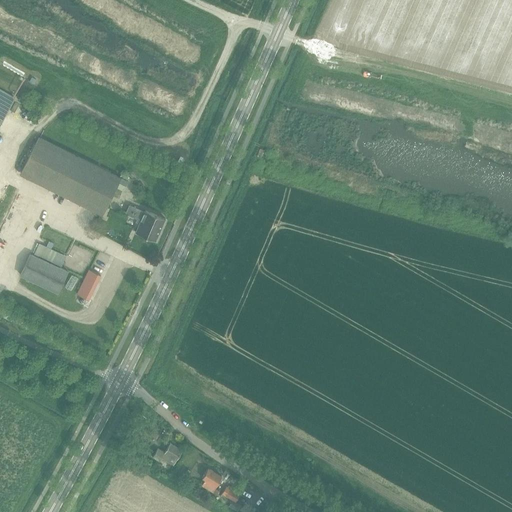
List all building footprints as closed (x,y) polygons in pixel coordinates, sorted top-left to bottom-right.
[(0,123),(14,100),(0,91),(0,123)] [(103,215),(116,188),(123,192),(128,182),(39,138),(21,174),(103,215)] [(139,223),(135,233),(156,241),(165,219),(145,210),(144,212),(129,206),(126,214),(138,219),(136,222),(139,223)] [(68,263),(71,254),(44,244),(41,253),(68,263)] [(21,276),(57,293),(68,271),(31,254),(21,276)] [(77,294),(89,300),(101,276),(89,270),(77,294)] [(161,458),(173,465),(182,450),(170,443),(164,452),(157,448),(152,457),(159,461),(161,458)] [(202,485),(213,491),(215,488),(222,476),(208,468),(202,478),(205,479),(202,485)] [(225,488),(222,494),(221,495),(232,501),(229,507),(237,511),(241,505),(238,504),(236,502),(239,496),(225,488)]
